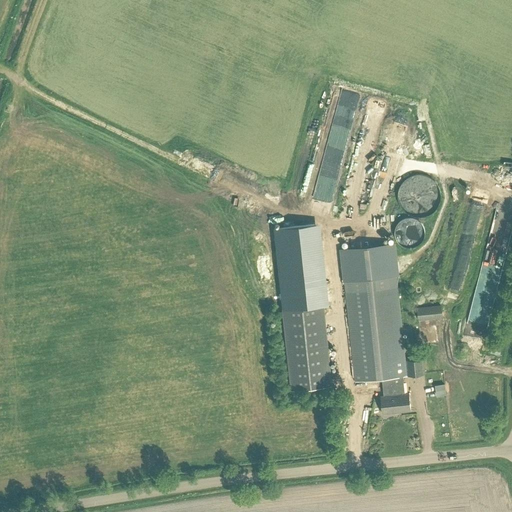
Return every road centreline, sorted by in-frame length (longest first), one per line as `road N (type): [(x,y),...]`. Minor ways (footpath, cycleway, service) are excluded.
road 1 (tertiary): [(23,511),(214,480),(511,447)]
road 2 (track): [(313,219),(17,77),(45,0)]
